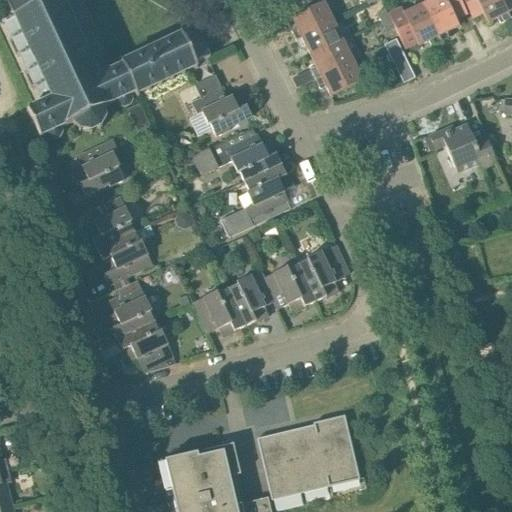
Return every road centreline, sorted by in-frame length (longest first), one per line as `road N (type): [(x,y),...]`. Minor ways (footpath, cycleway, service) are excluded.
road 1 (residential): [(101,403),(352,330),(372,305),(368,276),(300,134)]
road 2 (residential): [(101,403),(48,163)]
road 3 (residential): [(300,134),(418,100),(511,55)]
road 4 (residential): [(300,134),(231,0)]
